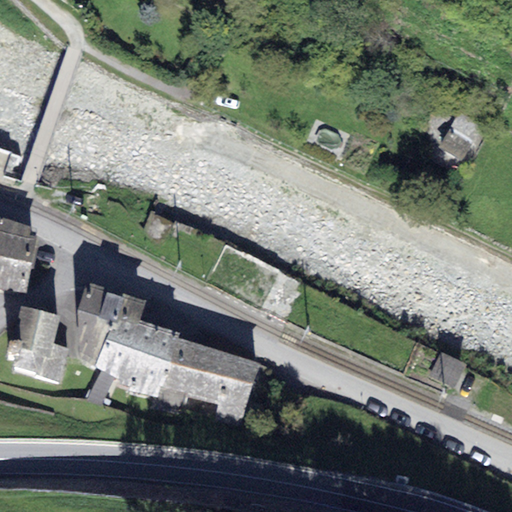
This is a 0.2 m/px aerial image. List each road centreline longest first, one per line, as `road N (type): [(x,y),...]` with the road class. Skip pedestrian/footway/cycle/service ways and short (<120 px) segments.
road 1 (residential): [(511,459),(0,212)]
road 2 (primary): [(408,511),(194,469),(0,458)]
